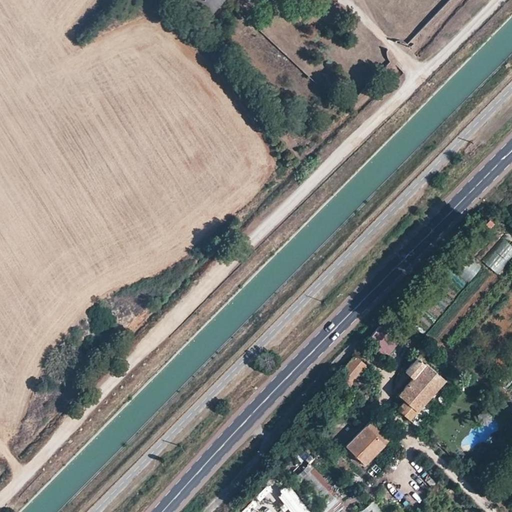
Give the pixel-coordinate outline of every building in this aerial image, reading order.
[(186,0),(207,17),(220,0),(186,0)] [(511,240),(505,237),(488,266),(502,274),(511,256),(511,240)] [(475,277),(481,267),(474,262),(467,272),(475,277)] [(365,340),(371,345),(380,334),(387,340),(390,337),(377,325),(365,340)] [(335,377),(349,388),(366,367),(352,356),(335,377)] [(395,410),(408,421),(443,381),(415,357),(403,372),(411,378),(397,395),(403,400),(395,410)] [(344,446),(363,465),(388,439),(371,422),(365,428),(363,426),(344,446)] [(294,479),(320,507),(332,496),(327,491),(330,488),(309,465),(294,479)] [(320,511),(345,511),(335,498),(319,509),(320,511)] [(360,511),(381,511),(374,502),(360,511)]
